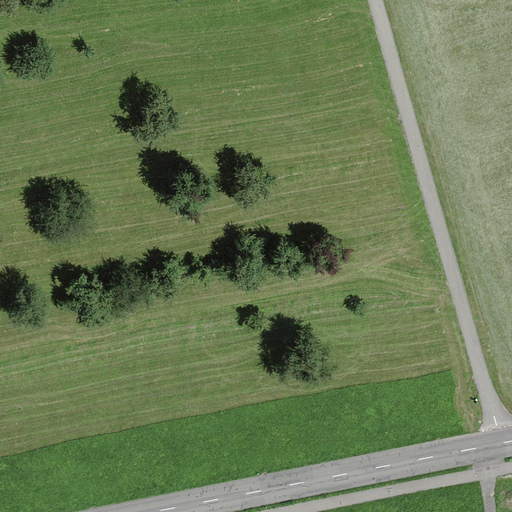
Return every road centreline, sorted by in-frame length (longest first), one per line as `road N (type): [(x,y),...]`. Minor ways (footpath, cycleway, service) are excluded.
road 1 (track): [(376,0),(496,444)]
road 2 (tertiary): [(511,441),(151,511)]
